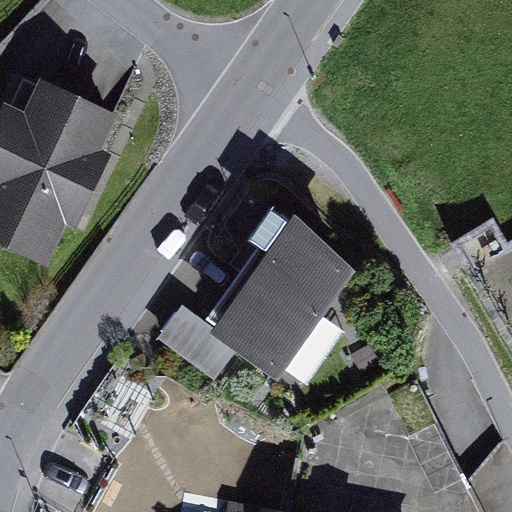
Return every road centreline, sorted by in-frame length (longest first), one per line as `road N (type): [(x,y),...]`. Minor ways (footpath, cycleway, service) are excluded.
road 1 (residential): [(255,93),(20,416),(0,459)]
road 2 (residential): [(255,93),(357,178),(431,279),(511,421)]
road 3 (residential): [(117,0),(255,93)]
